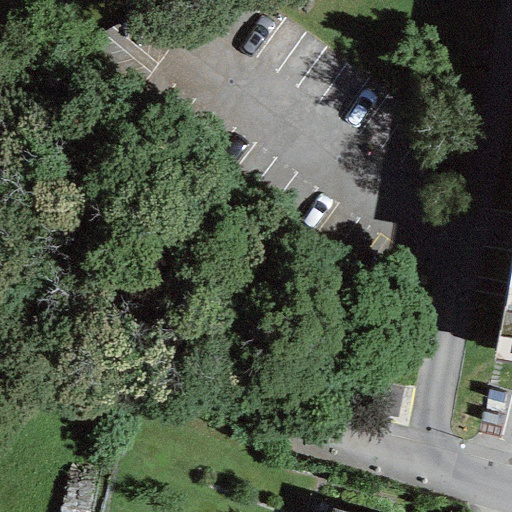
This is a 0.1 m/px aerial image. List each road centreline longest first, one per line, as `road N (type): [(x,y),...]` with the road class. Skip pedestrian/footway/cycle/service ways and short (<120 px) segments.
road 1 (residential): [(162,356),(511,438)]
road 2 (track): [(162,356),(0,306)]
